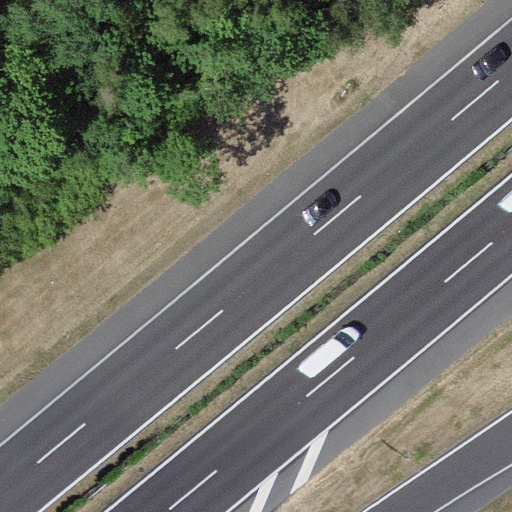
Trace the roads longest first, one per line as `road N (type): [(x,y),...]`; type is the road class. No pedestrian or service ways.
road 1 (motorway): [(511,68),(0,492)]
road 2 (motorway): [(167,511),(511,225)]
road 3 (motorway): [(400,511),(511,439)]
